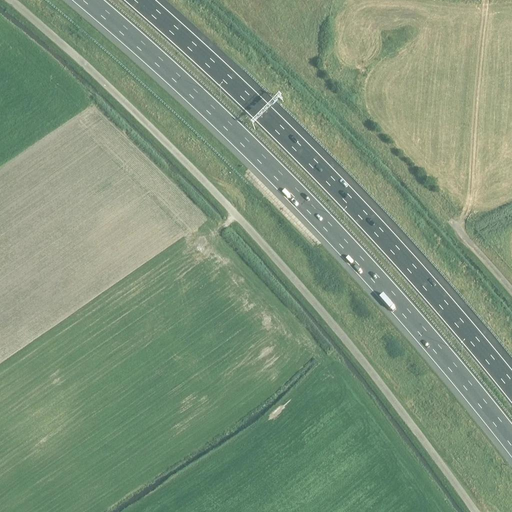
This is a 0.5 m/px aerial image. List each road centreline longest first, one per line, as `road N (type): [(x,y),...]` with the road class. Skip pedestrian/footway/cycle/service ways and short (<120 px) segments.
road 1 (unclassified): [(474,511),(329,320),(237,216),(8,0)]
road 2 (motorway): [(86,0),(323,222),(511,441)]
road 3 (motorway): [(511,388),(346,198),(138,0)]
